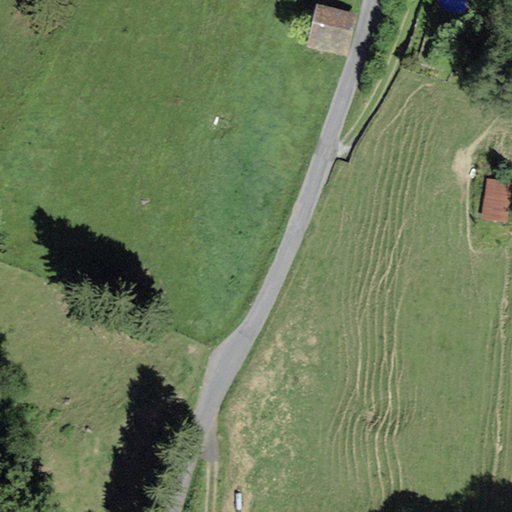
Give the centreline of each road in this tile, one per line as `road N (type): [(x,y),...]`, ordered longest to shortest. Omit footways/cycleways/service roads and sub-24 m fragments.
road 1 (tertiary): [(170,511),(212,392),(260,310),(300,217),(372,0)]
road 2 (track): [(324,153),(343,148),(358,127),(418,0)]
